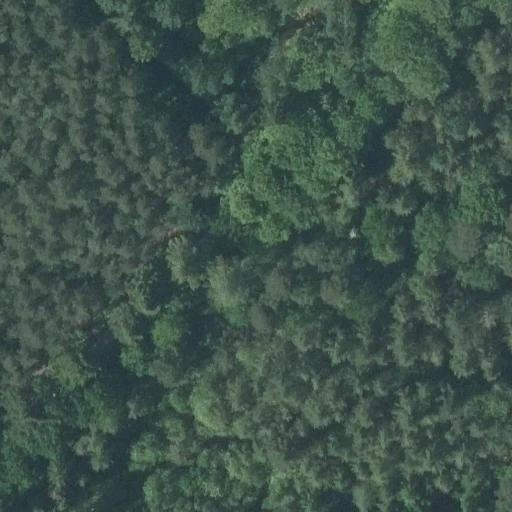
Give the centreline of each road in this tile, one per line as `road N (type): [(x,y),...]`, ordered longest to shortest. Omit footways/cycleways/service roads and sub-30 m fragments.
road 1 (track): [(0,463),(281,172)]
road 2 (track): [(281,172),(101,0)]
road 3 (track): [(281,172),(449,0)]
